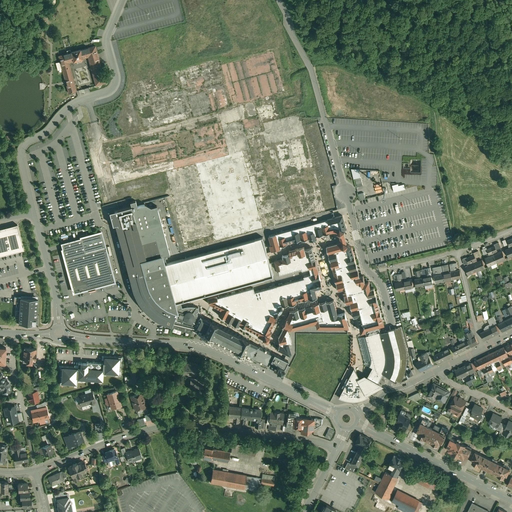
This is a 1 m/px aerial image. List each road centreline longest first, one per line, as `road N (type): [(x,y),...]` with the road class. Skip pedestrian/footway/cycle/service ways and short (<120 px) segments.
road 1 (residential): [(336,448),(196,423),(131,433),(35,470)]
road 2 (residential): [(34,213),(21,150),(66,108),(115,82),(106,38),(122,0)]
road 3 (tertiary): [(59,333),(212,351),(313,401)]
road 4 (track): [(411,14),(430,36),(434,149),(458,252)]
road 5 (residential): [(344,186),(310,69),(279,0)]
road 6 (tertiary): [(375,431),(511,499)]
road 7 (residential): [(386,390),(398,357),(382,288),(368,272)]
road 8 (residential): [(59,333),(34,213)]
